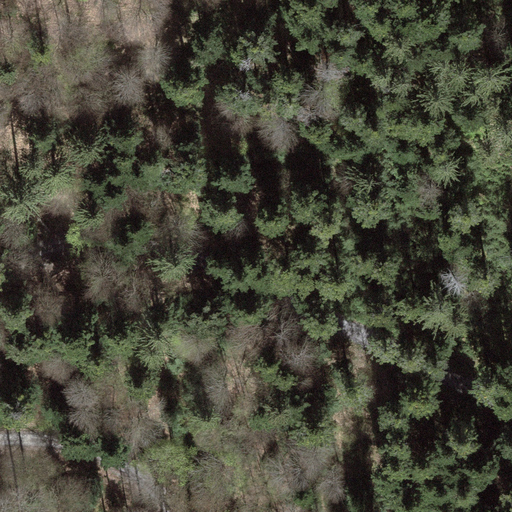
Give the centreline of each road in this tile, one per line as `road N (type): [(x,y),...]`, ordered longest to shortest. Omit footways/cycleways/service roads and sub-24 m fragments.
road 1 (track): [(511,402),(151,241),(118,234),(0,265)]
road 2 (track): [(0,433),(84,443),(122,459),(169,511)]
